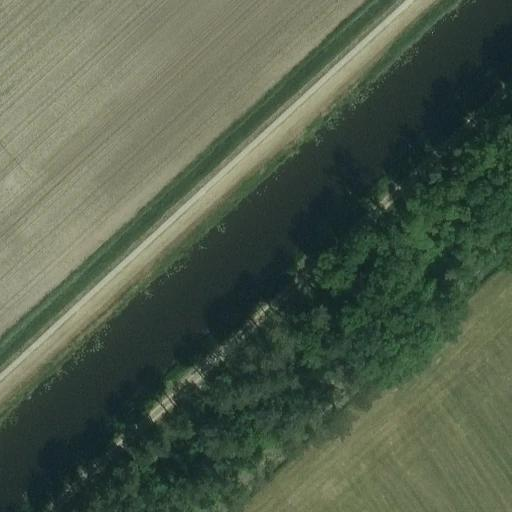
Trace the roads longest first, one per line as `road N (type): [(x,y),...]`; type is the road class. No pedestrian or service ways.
road 1 (track): [(48,511),(511,77)]
road 2 (track): [(434,0),(0,399)]
